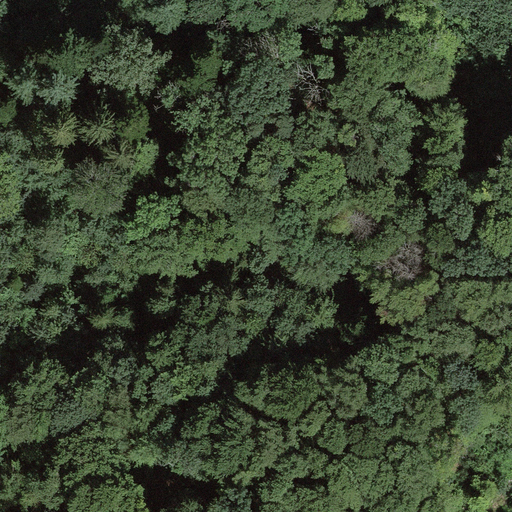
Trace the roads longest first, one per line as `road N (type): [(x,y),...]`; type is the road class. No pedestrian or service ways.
road 1 (track): [(416,0),(445,101),(511,261)]
road 2 (track): [(75,511),(49,454),(0,416)]
